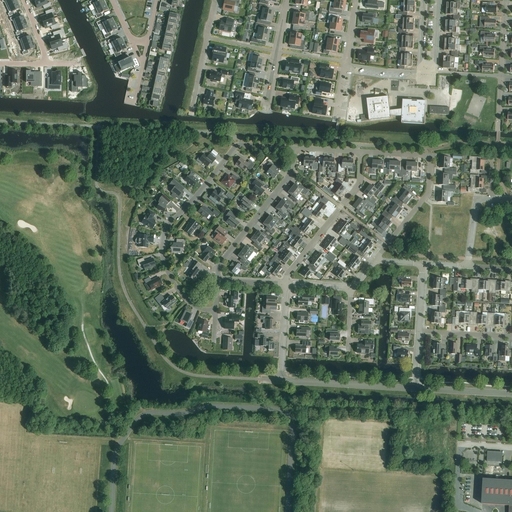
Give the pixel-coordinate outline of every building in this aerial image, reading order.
[(40,0),(35,3),(37,8),(43,6),(44,9),(51,6),(50,3),(48,4),(46,0),(40,0)] [(96,9),(106,5),(103,0),(100,0),(96,2),(95,0),(93,0),(89,2),(91,5),(93,4),(96,9)] [(239,7),(240,0),(229,0),(230,1),(225,0),(223,9),(233,12),(234,6),(239,7)] [(363,0),(363,2),(368,2),(368,4),(366,4),(365,8),(378,9),(379,7),(384,8),(384,3),(377,2),(377,0),(363,0)] [(446,9),(458,9),(460,9),(460,0),(458,0),(454,0),(454,3),(447,3),(446,9)] [(497,13),(497,6),(490,6),(490,3),(482,2),(482,8),(486,8),(485,13),(486,13),(486,12),(496,13),(497,13)] [(17,3),(7,8),(9,13),(8,14),(9,17),(15,14),(13,11),(20,8),(17,3)] [(330,6),(329,12),(336,13),(337,10),(342,10),(344,11),(345,5),(334,3),(334,7),(330,6)] [(96,9),(95,10),(94,10),(96,15),(96,16),(97,19),(103,16),(102,13),(108,10),(106,5),(96,9)] [(262,15),(272,17),(274,11),(267,9),(268,6),(260,5),(258,10),(263,11),(262,15)] [(415,7),(404,6),(404,12),(401,12),(401,15),(407,15),(408,12),(415,13),(415,7)] [(46,15),(41,17),(43,23),(54,19),(52,14),(54,13),(53,9),(45,12),(46,15)] [(453,18),(459,18),(460,18),(461,15),(457,15),(458,9),(446,9),(446,15),(453,15),(453,18)] [(293,19),(304,20),(305,17),(309,17),(310,12),(302,11),(301,14),(294,13),(293,19)] [(370,15),(363,14),(362,19),(363,19),(363,22),(373,24),(373,18),(376,19),(376,13),(371,12),(370,15)] [(178,21),(180,15),(170,13),(168,19),(178,21)] [(342,20),(336,19),(337,15),(329,14),(327,23),(331,24),(341,26),(342,20)] [(272,17),(262,15),(261,18),(258,17),(257,23),(265,25),(265,22),(271,23),(272,17)] [(403,18),(403,24),(414,25),(415,19),(407,18),(407,15),(401,15),(396,15),(396,19),(401,19),(401,18),(403,18)] [(15,16),(10,19),(11,21),(12,21),(15,27),(26,22),(23,17),(17,19),(15,16)] [(496,28),(496,20),(496,21),(489,20),(490,17),(482,17),(481,22),(485,23),(485,27),(496,28)] [(459,18),(453,18),(453,21),(446,20),(446,27),(457,27),(457,24),(459,24),(459,18)] [(54,19),(43,23),(45,29),(51,27),(52,30),(59,27),(58,23),(56,24),(54,19)] [(104,29),(115,24),(112,19),(106,22),(104,19),(97,23),(98,26),(101,25),(103,30),(104,29)] [(178,21),(168,19),(167,25),(177,27),(178,21)] [(232,28),(234,21),(228,19),(227,22),(226,23),(221,22),(220,30),(231,32),(232,28)] [(304,20),(293,19),(292,25),(299,26),(299,29),(306,30),(307,25),(303,24),(304,20)] [(26,22),(15,27),(17,32),(16,33),(17,36),(22,34),(21,31),(28,28),(26,22)] [(115,24),(104,29),(107,34),(104,35),(105,39),(112,35),(111,33),(117,29),(115,24)] [(259,30),(258,34),(268,36),(270,30),(263,29),(263,26),(256,24),(255,29),(259,30)] [(414,25),(403,24),(403,28),(399,28),(398,33),(400,33),(407,33),(407,30),(414,31),(414,25)] [(177,27),(167,25),(166,31),(176,34),(177,27)] [(453,33),(452,36),(459,36),(459,33),(456,33),(457,27),(446,27),(445,33),(453,33)] [(374,44),(375,30),(368,29),(368,33),(362,32),(361,39),(367,40),(367,44),(374,44)] [(54,36),(48,38),(50,44),(61,40),(60,37),(64,36),(62,30),(53,33),(54,36)] [(176,34),(166,31),(164,38),(174,40),(176,34)] [(481,32),(480,37),(483,37),(482,42),(484,42),(495,42),(495,43),(496,35),(495,35),(489,35),(489,32),(481,32)] [(407,33),(400,33),(400,36),(402,36),(402,42),(413,43),(414,37),(406,36),(407,33)] [(267,42),(268,36),(258,34),(257,38),(253,37),(251,42),(259,44),(260,41),(267,42)] [(328,41),(327,45),(338,47),(339,41),(332,39),(332,36),(325,35),(324,40),(328,41)] [(23,36),(17,38),(18,41),(20,40),(22,46),(33,42),(31,36),(24,39),(23,36)] [(445,38),(445,45),(456,45),(456,39),(458,39),(459,36),(452,36),(452,39),(445,38)] [(115,48),(124,43),(122,38),(115,41),(113,38),(108,41),(109,44),(112,43),(114,48),(115,48)] [(174,40),(164,38),(163,44),(173,46),(174,40)] [(300,44),(301,41),(290,39),(289,45),(296,46),(296,49),(304,50),(305,45),(300,44)] [(50,44),(52,50),(57,48),(59,51),(68,48),(66,42),(62,44),(61,40),(50,44)] [(33,42),(22,46),(24,52),(22,52),(23,55),(29,53),(28,50),(35,48),(33,42)] [(400,48),(399,51),(406,51),(406,48),(413,49),(413,43),(402,42),(402,48),(400,48)] [(115,48),(114,48),(112,49),(115,54),(114,54),(116,58),(121,55),(120,52),(127,49),(124,43),(115,48)] [(162,50),(171,52),(173,46),(163,44),(162,50)] [(338,47),(327,45),(326,48),(324,48),(323,53),(329,54),(330,51),(337,53),(338,47)] [(452,51),(451,54),(458,54),(458,51),(456,51),(456,45),(445,45),(444,51),(452,51)] [(226,58),(227,53),(225,53),(226,49),(215,46),(214,51),(213,50),(212,55),(213,55),(212,60),(223,62),(224,58),(226,58)] [(480,46),(480,52),(483,52),(483,57),(483,56),(494,57),(495,50),(494,50),(488,50),(488,47),(480,46)] [(375,50),(368,49),(368,52),(359,51),(358,59),(370,61),(371,56),(374,56),(375,50)] [(401,54),(401,60),(412,61),(413,55),(405,54),(406,51),(399,51),(399,54),(401,54)] [(252,62),(262,65),(263,58),(259,57),(259,55),(253,53),(252,62)] [(458,54),(451,54),(451,57),(444,56),(444,62),(455,63),(455,57),(457,57),(458,54)] [(117,59),(114,61),(115,64),(118,62),(122,69),(134,64),(131,56),(123,60),(122,57),(117,59)] [(169,66),(170,60),(160,57),(159,64),(169,66)] [(299,64),(299,60),(291,59),(290,63),(286,62),(285,71),(298,73),(299,64)] [(412,61),(401,60),(401,66),(399,66),(399,69),(405,70),(405,66),(412,67),(412,61)] [(493,72),(494,64),(494,65),(487,64),(487,61),(479,61),(479,66),(483,67),(482,71),(483,71),(493,72)] [(252,62),(251,66),(248,65),(247,71),(256,72),(256,70),(261,70),(262,65),(252,62)] [(455,63),(444,62),(443,69),(451,69),(451,72),(457,72),(457,69),(455,69),(455,63)] [(157,70),(167,72),(169,66),(159,64),(157,70)] [(332,79),(333,70),(326,69),(327,65),(320,64),(319,69),(321,69),(320,77),(332,79)] [(156,76),(166,78),(167,72),(157,70),(156,76)] [(227,75),(228,71),(221,70),(220,74),(211,72),(209,79),(213,80),(212,82),(216,83),(217,81),(220,82),(221,77),(224,78),(225,75),(227,75)] [(5,77),(5,87),(11,87),(11,83),(16,83),(16,79),(17,79),(17,75),(16,75),(16,71),(9,71),(9,78),(5,77)] [(26,71),(26,82),(34,82),(34,86),(38,86),(38,87),(41,87),(41,79),(38,79),(38,72),(31,72),(31,71),(26,71)] [(48,80),(48,90),(55,90),(55,85),(60,85),(60,81),(62,81),(62,77),(60,77),(60,72),(56,72),(56,73),(52,73),(52,77),(52,80),(48,80)] [(71,82),(71,92),(78,92),(78,87),(87,87),(87,80),(85,75),(84,75),(85,76),(82,76),(82,73),(77,73),(78,73),(78,76),(74,76),(74,82),(71,82)] [(249,73),(248,82),(258,84),(259,78),(255,77),(255,74),(249,73)] [(155,82),(165,84),(166,78),(156,76),(155,82)] [(298,82),(299,79),(291,77),(291,81),(283,80),(282,87),(293,89),(294,82),(298,82)] [(153,88),(163,91),(165,84),(155,82),(153,88)] [(257,90),(258,84),(248,82),(246,91),(251,92),(252,89),(257,90)] [(317,83),(316,90),(314,90),(313,94),(321,95),(322,91),(330,93),(331,85),(320,83),(320,84),(317,83)] [(152,95),(162,97),(163,91),(153,88),(152,95)] [(213,106),(215,98),(213,97),(214,92),(208,91),(207,96),(205,96),(203,103),(213,106)] [(251,111),(253,101),(247,100),(247,98),(244,97),(245,93),(236,92),(235,97),(236,98),(235,103),(239,104),(238,108),(251,111)] [(162,97),(152,95),(151,101),(154,101),(153,106),(158,107),(159,103),(160,103),(162,97)] [(298,104),(299,97),(290,95),(289,99),(282,98),(280,106),(294,109),(295,104),(298,104)] [(390,111),(390,107),(389,96),(367,99),(369,121),(391,118),(391,116),(394,115),(402,116),(402,123),(425,124),(426,101),(403,100),(402,109),(390,111)] [(325,115),(327,107),(322,106),(323,101),(315,99),(314,105),(313,105),(312,113),(325,115)] [(449,115),(450,108),(430,107),(430,114),(449,115)] [(208,157),(204,154),(201,158),(200,157),(197,160),(201,163),(202,162),(207,167),(211,162),(212,163),(216,158),(210,154),(208,157)] [(315,157),(309,157),(309,166),(312,166),(312,170),(317,170),(317,164),(314,164),(315,157)] [(328,167),(328,158),(323,157),(322,164),(319,164),(319,172),(322,172),(322,167),(328,167)] [(472,165),(485,165),(485,160),(481,160),(481,157),(470,157),(469,160),(472,160),(472,165)] [(250,170),(255,165),(249,160),(247,163),(241,158),(236,164),(244,170),(247,167),(250,170)] [(328,158),(328,167),(331,167),(331,171),(333,171),(333,173),(336,173),(336,165),(333,165),(334,158),(328,158)] [(347,168),(347,159),(342,159),(341,165),(338,165),(338,172),(341,172),(341,171),(343,171),(344,168),(347,168)] [(353,159),(347,159),(347,168),(350,169),(350,172),(355,172),(356,166),(352,166),(353,159)] [(378,169),(379,161),(373,160),(373,168),(370,167),(369,174),(372,174),(373,171),(375,171),(375,169),(378,169)] [(384,161),(379,161),(378,169),(381,170),(381,173),(382,173),(382,181),(384,181),(386,181),(386,173),(383,173),(384,161)] [(395,170),(395,162),(390,161),(390,169),(387,168),(386,174),(389,175),(389,172),(392,172),(392,170),(395,170)] [(274,179),(279,173),(273,169),(275,166),(270,162),(266,167),(269,169),(267,172),(271,175),(271,176),(274,179)] [(403,176),(404,169),(401,169),(401,162),(395,162),(395,170),(398,171),(398,172),(399,173),(399,177),(403,177),(403,176)] [(409,171),(412,171),(412,163),(407,162),(407,170),(404,169),(403,176),(410,176),(410,174),(409,173),(409,171)] [(412,163),(412,171),(415,171),(415,173),(417,174),(417,177),(421,177),(421,171),(418,170),(418,163),(412,163)] [(484,170),(485,165),(472,165),(472,169),(471,169),(470,173),(479,173),(479,170),(484,170)] [(192,188),(198,181),(193,176),(195,174),(190,170),(187,173),(190,174),(185,180),(189,183),(188,184),(192,188)] [(232,178),(228,174),(221,182),(229,188),(234,182),(236,184),(240,180),(234,175),(232,178)] [(471,183),(484,184),(484,179),(479,178),(479,175),(470,175),(470,178),(471,178),(471,183)] [(337,183),(335,187),(342,193),(346,188),(340,184),(342,182),(337,178),(335,181),(337,183)] [(259,187),(262,184),(256,179),(251,185),(254,187),(252,190),(260,197),(265,191),(259,187)] [(180,199),(185,193),(179,189),(181,186),(173,180),(169,185),(173,188),(171,191),(173,193),(171,195),(175,198),(177,196),(180,199)] [(377,196),(379,194),(385,186),(380,182),(375,188),(371,184),(368,189),(374,194),(377,196)] [(483,189),(484,184),(471,183),(471,187),(468,187),(468,192),(480,192),(480,188),(483,189)] [(291,188),(299,194),(301,192),(303,190),(305,192),(307,189),(302,186),(300,188),(295,184),(291,188)] [(407,191),(403,195),(410,200),(414,196),(408,191),(410,189),(405,185),(403,188),(407,191)] [(339,197),(342,193),(335,187),(333,189),(330,187),(329,189),(325,186),(323,188),(323,189),(331,195),(333,193),(339,197)] [(217,192),(215,190),(210,196),(218,202),(223,197),(222,196),(225,192),(220,188),(217,192)] [(299,194),(291,188),(288,193),(293,197),(291,199),(296,203),(298,201),(296,199),(298,197),(297,196),(299,194)] [(374,194),(368,189),(364,193),(370,198),(368,200),(371,202),(374,204),(376,206),(377,204),(375,203),(377,201),(374,198),(372,196),(374,194)] [(171,201),(163,194),(160,198),(158,202),(159,203),(156,208),(160,211),(160,210),(163,212),(162,213),(163,214),(167,207),(166,207),(167,205),(171,201)] [(394,199),(399,203),(401,200),(407,205),(410,200),(403,195),(400,199),(396,196),(394,199)] [(252,203),(249,201),(244,197),(240,202),(242,203),(240,206),(248,212),(252,207),(250,205),(252,203)] [(317,209),(324,214),(327,210),(325,209),(327,207),(325,205),(327,203),(321,198),(317,203),(320,205),(317,209)] [(360,198),(357,202),(364,207),(366,205),(367,206),(369,204),(374,208),(376,206),(374,204),(371,202),(368,200),(367,202),(360,198)] [(279,204),(287,210),(288,207),(291,209),(292,207),(293,208),(295,206),(290,201),(288,204),(282,199),(279,204)] [(396,204),(393,208),(400,214),(403,209),(397,205),(399,203),(394,199),(392,201),(396,204)] [(361,212),(364,207),(357,202),(354,206),(359,211),(357,213),(364,218),(366,216),(361,212)] [(283,214),(287,210),(279,204),(275,208),(281,213),(279,215),(284,219),(286,217),(283,214)] [(400,214),(393,208),(389,205),(384,212),(389,216),(390,214),(396,218),(400,214)] [(220,214),(214,210),(212,212),(208,209),(208,210),(203,206),(198,212),(207,218),(210,214),(213,217),(215,214),(218,217),(220,214)] [(321,218),(324,214),(317,209),(315,212),(312,209),(310,211),(305,207),(303,210),(310,216),(312,213),(318,218),(319,216),(321,218)] [(143,220),(145,226),(148,228),(149,227),(152,229),(156,224),(155,220),(152,219),(155,214),(149,210),(143,220)] [(237,217),(235,215),(230,211),(226,216),(229,218),(227,222),(235,228),(239,223),(235,220),(237,217)] [(389,216),(384,212),(382,215),(385,217),(382,222),(389,227),(393,223),(387,218),(389,216)] [(267,220),(274,226),(276,223),(279,225),(280,223),(282,224),(284,222),(277,217),(275,219),(270,215),(267,220)] [(303,223),(305,224),(312,230),(314,226),(312,224),(314,222),(309,219),(308,221),(306,220),(303,223)] [(272,228),(274,226),(267,220),(263,224),(268,228),(267,231),(272,235),(275,231),(274,230),(272,228)] [(341,221),(338,225),(345,230),(348,227),(349,228),(351,227),(355,230),(358,227),(351,222),(350,225),(345,221),(343,223),(341,221)] [(199,229),(201,226),(195,222),(193,224),(190,222),(188,225),(189,225),(185,230),(191,235),(197,227),(199,229)] [(389,227),(382,222),(379,226),(374,222),(372,224),(378,229),(380,227),(386,232),(389,227)] [(312,230),(305,224),(302,228),(300,226),(299,228),(296,227),(294,227),(293,228),(300,233),(302,231),(305,234),(307,232),(309,233),(312,230)] [(341,236),(345,230),(338,225),(336,229),(338,230),(336,232),(341,236)] [(227,239),(224,237),(227,233),(219,227),(215,231),(218,234),(214,239),(222,245),(227,239)] [(300,233),(293,228),(292,230),(292,232),(290,235),(294,238),(292,240),(299,245),(303,241),(298,236),(300,233)] [(364,245),(371,250),(374,247),(371,245),(373,243),(370,241),(372,239),(362,230),(359,233),(365,238),(364,239),(367,242),(364,245)] [(258,231),(254,235),(262,241),(264,239),(265,239),(266,237),(270,240),(271,237),(265,232),(263,235),(258,231)] [(149,236),(139,235),(139,238),(138,238),(137,238),(136,239),(136,240),(136,241),(136,242),(136,243),(137,244),(138,244),(138,247),(148,248),(149,242),(153,243),(154,237),(149,236)] [(260,243),(262,241),(254,235),(251,239),(256,244),(254,246),(261,251),(263,249),(261,247),(263,245),(260,243)] [(326,241),(333,246),(337,241),(333,237),(331,239),(329,237),(326,241)] [(349,241),(348,242),(342,237),(340,240),(346,244),(348,246),(351,242),(349,241)] [(176,243),(173,243),(173,246),(172,247),(172,248),(171,253),(181,253),(182,248),(183,247),(183,244),(185,244),(185,240),(177,239),(176,243)] [(299,245),(292,240),(290,242),(288,240),(286,242),(284,244),(289,248),(291,245),(296,249),(299,245)] [(333,246),(326,241),(323,245),(325,246),(324,248),(328,252),(333,246)] [(287,250),(289,248),(284,244),(279,251),(282,253),(289,259),(292,254),(287,250)] [(359,249),(351,244),(349,247),(350,247),(356,252),(359,249)] [(371,250),(364,245),(359,251),(364,254),(366,252),(368,254),(371,250)] [(201,258),(206,262),(208,259),(209,257),(211,258),(216,252),(208,246),(204,252),(205,253),(201,258)] [(242,251),(250,257),(253,252),(256,254),(258,252),(253,247),(251,250),(246,246),(242,251)] [(250,257),(242,251),(238,256),(243,260),(241,262),(247,266),(250,262),(247,260),(250,257)] [(330,252),(327,255),(334,260),(336,257),(330,252)] [(289,259),(282,253),(280,256),(277,253),(274,257),(278,261),(280,259),(285,263),(289,259)] [(314,257),(320,262),(325,256),(320,253),(318,255),(316,253),(314,257)] [(356,255),(351,261),(358,266),(361,263),(359,261),(361,259),(356,255)] [(278,261),(274,257),(270,262),(273,264),(271,266),(278,272),(282,268),(276,263),(278,261)] [(318,265),(320,262),(314,257),(311,260),(313,262),(311,264),(312,264),(310,267),(315,271),(317,269),(319,266),(318,265)] [(137,260),(139,266),(143,265),(145,270),(156,266),(153,258),(145,261),(143,258),(137,260)] [(337,263),(340,264),(344,268),(346,265),(340,260),(337,263)] [(192,269),(187,275),(191,277),(191,278),(194,281),(201,271),(198,268),(200,265),(195,261),(190,268),(192,269)] [(358,266),(351,261),(347,267),(352,270),(353,268),(355,270),(358,266)] [(233,264),(232,263),(230,266),(231,266),(229,269),(234,273),(238,268),(241,270),(242,268),(246,271),(247,268),(243,265),(241,267),(235,262),(233,264)] [(346,270),(344,268),(340,264),(338,267),(339,268),(335,273),(337,275),(337,276),(341,280),(345,275),(344,274),(345,273),(345,272),(346,270)] [(275,276),(278,272),(271,266),(270,265),(268,268),(265,266),(261,271),(267,275),(270,272),(275,276)] [(316,271),(315,271),(310,267),(309,266),(307,268),(306,268),(305,270),(304,269),(300,273),(305,277),(306,276),(308,278),(312,273),(314,274),(316,271)] [(411,286),(412,280),(405,279),(405,276),(398,276),(398,280),(403,280),(402,286),(411,286)] [(163,284),(159,277),(152,281),(150,277),(144,280),(146,283),(145,284),(149,292),(163,284)] [(467,289),(467,280),(464,280),(464,278),(454,278),(454,291),(461,292),(461,289),(467,289)] [(467,280),(467,289),(472,289),(472,292),(475,292),(476,279),(471,279),(470,280),(467,280)] [(479,290),(484,290),(484,281),(481,281),(481,279),(476,279),(475,292),(479,293),(479,290)] [(484,281),(484,290),(489,290),(489,293),(492,293),(493,280),(488,280),(488,281),(484,281)] [(496,291),(501,291),(502,282),(498,282),(498,280),(493,280),(492,293),(493,293),(492,297),(496,297),(496,291)] [(505,282),(502,282),(501,291),(506,291),(506,294),(510,294),(511,281),(505,280),(505,282)] [(443,289),(443,284),(434,283),(434,289),(440,289),(440,292),(447,293),(447,289),(443,289)] [(411,303),(411,295),(404,295),(404,291),(398,291),(398,295),(400,295),(400,302),(411,303)] [(238,300),(238,292),(230,292),(230,297),(226,296),(226,301),(227,302),(226,307),(230,307),(230,308),(235,308),(235,304),(234,304),(235,299),(238,300)] [(447,293),(440,292),(440,295),(433,295),(433,300),(442,301),(443,298),(446,298),(447,293)] [(266,303),(276,304),(277,297),(269,297),(270,294),(263,294),(263,299),(266,300),(266,303)] [(314,296),(302,295),(302,298),(298,298),(298,305),(307,306),(308,301),(314,302),(314,296)] [(176,302),(171,296),(166,300),(163,297),(157,301),(161,306),(164,304),(167,309),(176,302)] [(360,302),(359,308),(368,308),(368,304),(373,305),(374,300),(366,299),(366,302),(360,302)] [(339,305),(340,301),(332,300),(331,309),(334,309),(333,315),(342,315),(342,311),(341,311),(342,305),(339,305)] [(442,301),(433,300),(433,306),(439,306),(439,309),(446,310),(446,304),(442,304),(442,301)] [(276,304),(266,303),(266,307),(262,307),(262,313),(269,314),(269,310),(276,310),(276,304)] [(368,308),(359,308),(359,314),(365,314),(365,317),(371,318),(372,312),(368,312),(368,308)] [(400,317),(400,322),(404,322),(404,321),(410,322),(410,312),(409,312),(409,309),(400,308),(400,312),(401,312),(401,317),(400,317)] [(432,312),(432,318),(442,318),(442,313),(445,313),(446,310),(439,309),(439,312),(432,312)] [(190,320),(193,314),(185,310),(180,321),(187,324),(186,327),(190,329),(194,321),(190,320)] [(461,323),(465,323),(465,315),(460,314),(460,311),(456,311),(456,317),(453,317),(453,324),(461,325),(461,323)] [(470,315),(465,315),(465,323),(468,323),(468,325),(473,326),(474,312),(470,312),(470,315)] [(477,312),(474,312),(473,326),(478,326),(479,324),(482,324),(483,316),(477,315),(477,312)] [(304,314),(297,313),(297,320),(307,321),(308,313),(304,313),(304,314)] [(485,326),(491,327),(491,313),(488,313),(488,316),(483,316),(482,324),(485,324),(485,326)] [(496,325),(499,325),(500,316),(495,316),(495,313),(491,313),(491,327),(496,327),(496,325)] [(500,316),(499,325),(503,325),(503,327),(508,328),(509,314),(505,314),(505,317),(500,316)] [(239,322),(239,315),(232,315),(232,319),(225,319),(224,329),(234,329),(234,322),(239,322)] [(275,329),(275,324),(275,320),(268,319),(268,316),(260,316),(260,320),(263,320),(263,323),(265,324),(265,329),(275,330),(275,329)] [(203,332),(201,337),(208,339),(210,331),(206,330),(208,322),(199,319),(198,324),(200,324),(198,331),(203,332)] [(371,328),(371,322),(364,322),(364,325),(358,325),(358,333),(368,334),(368,331),(371,328)] [(310,334),(310,328),(304,327),(303,330),(297,330),(296,336),(306,337),(306,334),(310,334)] [(339,341),(340,335),(333,334),(333,331),(326,331),(326,336),(330,337),(330,340),(339,341)] [(403,333),(399,332),(398,340),(404,341),(404,343),(405,344),(408,344),(409,343),(409,341),(409,334),(403,333)] [(274,350),(274,342),(269,341),(269,342),(266,342),(266,337),(264,337),(264,334),(258,334),(257,338),(261,338),(260,346),(266,346),(269,346),(268,350),(274,350)] [(232,338),(224,338),(223,350),(231,350),(232,338)] [(373,350),(373,341),(365,341),(365,345),(357,344),(357,353),(368,354),(368,349),(373,350)] [(310,346),(311,342),(303,342),(302,346),(296,345),(295,353),(305,353),(306,346),(310,346)] [(434,350),(434,354),(440,354),(440,358),(445,358),(446,350),(441,350),(442,344),(434,343),(434,346),(433,346),(432,346),(432,349),(433,350),(434,350)] [(480,357),(480,350),(477,350),(477,345),(474,344),(474,345),(467,345),(467,352),(476,353),(476,356),(480,357)] [(497,361),(497,355),(494,354),(494,346),(486,345),(486,356),(491,356),(490,361),(497,361)] [(338,356),(339,349),(334,349),(334,346),(325,346),(325,351),(329,352),(329,355),(338,356)] [(398,346),(394,346),(394,350),(395,350),(395,353),(398,353),(398,357),(408,358),(409,351),(401,351),(401,347),(398,347),(398,346)] [(509,356),(509,346),(503,346),(502,354),(499,354),(499,361),(505,361),(506,356),(509,356)] [(502,462),(503,452),(488,451),(487,461),(502,462)] [(511,480),(483,478),(482,504),(511,505),(511,480)]
